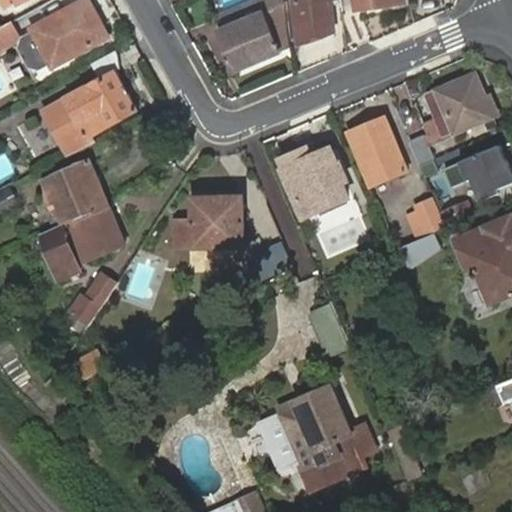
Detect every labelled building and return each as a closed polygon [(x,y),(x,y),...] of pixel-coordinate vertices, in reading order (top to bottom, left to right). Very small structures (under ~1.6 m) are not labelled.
[(0,0),(5,8),(20,0),(0,0)] [(50,65),(52,69),(109,39),(89,0),(88,0),(31,31),(33,34),(50,65)] [(255,0),(214,17),(222,34),(258,19),(255,12),(262,8),(263,11),(282,2),(281,0),(255,0)] [(301,39),(301,45),(335,35),(331,2),(341,1),(340,0),(295,0),(296,1),(296,3),(287,4),(291,40),(301,39)] [(340,0),(341,1),(342,14),(357,12),(354,0),(340,0)] [(409,5),(407,0),(354,0),(357,12),(409,5)] [(258,19),(222,34),(237,74),(282,54),(279,48),(290,43),(282,2),(263,11),(262,8),(255,12),(258,19)] [(11,23),(0,28),(0,51),(16,42),(19,38),(11,23)] [(39,71),(50,65),(33,34),(22,40),(19,50),(29,68),(39,71)] [(93,64),(102,81),(117,72),(123,70),(120,54),(118,51),(93,64)] [(71,105),(70,113),(78,130),(85,132),(89,139),(94,137),(139,112),(117,72),(102,81),(68,99),(71,105)] [(474,75),(436,92),(446,115),(434,120),(423,124),(431,143),(498,115),(490,97),(484,99),(474,75)] [(446,115),(436,92),(425,97),(434,120),(446,115)] [(71,105),(68,99),(46,111),(71,156),(97,142),(94,137),(89,139),(85,132),(78,130),(70,113),(71,105)] [(350,133),(363,162),(361,163),(372,187),(408,172),(385,119),(350,133)] [(409,141),(420,166),(435,160),(424,135),(409,141)] [(502,146),(495,149),(501,164),(509,161),(502,146)] [(501,164),(495,149),(462,163),(436,175),(442,191),(474,178),(483,201),(502,193),(499,187),(511,181),(511,168),(509,161),(501,164)] [(287,170),(307,216),(349,198),(342,182),(347,180),(341,166),(339,167),(332,151),(287,170)] [(63,225),(110,206),(91,162),(44,180),(48,188),(62,182),(73,209),(59,214),(63,225)] [(48,188),(59,214),(73,209),(62,182),(48,188)] [(0,195),(0,212),(17,204),(10,190),(0,195)] [(178,219),(179,247),(245,246),(244,198),(197,198),(197,219),(178,219)] [(417,207),(430,236),(447,229),(434,200),(417,207)] [(445,210),(451,225),(475,214),(470,201),(445,210)] [(356,204),(319,218),(334,255),(370,241),(356,204)] [(63,225),(50,231),(39,236),(59,279),(82,270),(80,266),(126,246),(110,206),(63,225)] [(511,217),(458,241),(471,274),(481,270),(494,302),(511,294),(511,217)] [(99,276),(84,299),(76,309),(89,318),(112,284),(99,276)] [(353,349),(333,302),(314,309),(310,315),(326,356),(335,356),(353,349)] [(99,350),(69,367),(79,384),(109,368),(99,350)] [(511,380),(498,386),(505,403),(511,400),(511,380)] [(366,425),(351,432),(332,388),(282,409),(284,413),(260,423),(282,472),(305,462),(316,489),(370,465),(366,456),(377,451),(366,425)] [(403,425),(389,431),(403,464),(417,458),(403,425)] [(417,458),(403,464),(410,479),(423,474),(417,458)] [(233,504),(236,511),(265,511),(256,493),(233,504)]
